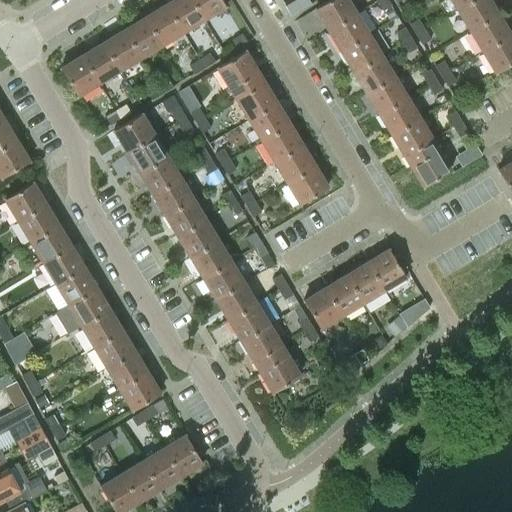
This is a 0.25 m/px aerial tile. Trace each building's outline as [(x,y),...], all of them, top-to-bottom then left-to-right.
[(182,32),(203,19),(191,0),(170,0),(165,4),(182,32)] [(220,0),(191,0),(203,19),(224,6),(220,0)] [(327,30),(355,13),(347,0),(327,0),(314,8),(327,30)] [(387,0),(376,0),(382,11),(391,5),(387,0)] [(450,0),(456,9),(471,0),(450,0)] [(489,0),(471,0),(456,9),(469,30),(497,13),(489,0)] [(293,1),(285,6),(291,15),(297,11),(299,10),(293,1)] [(161,45),(182,32),(165,4),(144,16),(161,45)] [(397,16),(393,9),(383,15),(387,21),(397,16)] [(355,13),(327,30),(340,51),(368,34),(355,13)] [(469,30),(481,51),(510,34),(497,13),(469,30)] [(140,57),(161,45),(144,16),(123,29),(140,57)] [(415,34),(423,29),(417,18),(409,24),(415,34)] [(401,42),(410,37),(404,27),(395,32),(401,42)] [(119,70),(140,57),(123,29),(102,42),(119,70)] [(423,29),(415,34),(421,44),(429,39),(423,29)] [(231,40),(236,48),(247,42),(241,33),(231,40)] [(368,34),(340,51),(352,72),(381,55),(368,34)] [(511,62),(511,37),(510,34),(481,51),(494,73),(511,62)] [(410,37),(401,42),(407,53),(416,47),(410,37)] [(98,83),(119,70),(102,42),(81,54),(98,83)] [(216,68),(235,99),(263,81),(244,50),(216,68)] [(209,53),(199,59),(204,68),(214,62),(209,53)] [(76,96),(98,83),(81,54),(59,67),(76,96)] [(381,55),(352,72),(365,93),(393,76),(381,55)] [(204,68),(199,59),(188,65),(194,74),(204,68)] [(440,76),(449,71),(442,60),(434,66),(440,76)] [(427,84),(435,79),(429,69),(420,74),(427,84)] [(449,71),(440,76),(446,86),(455,81),(449,71)] [(393,76),(365,93),(378,114),(406,97),(393,76)] [(167,79),(157,85),(162,93),(172,87),(167,79)] [(441,89),(435,79),(427,84),(433,95),(441,89)] [(276,102),(263,81),(235,99),(248,120),(276,102)] [(162,93),(157,85),(146,91),(151,99),(162,93)] [(406,97),(378,114),(391,135),(419,118),(406,97)] [(289,123),(276,102),(248,120),(260,140),(289,123)] [(125,104),(115,110),(120,119),(130,112),(125,104)] [(169,111),(176,121),(184,116),(178,106),(169,111)] [(195,122),(204,117),(197,107),(189,112),(195,122)] [(120,119),(115,110),(104,116),(110,125),(120,119)] [(452,126),(461,121),(454,111),(446,116),(452,126)] [(112,130),(125,152),(154,135),(141,113),(112,130)] [(184,116),(176,121),(182,132),(190,126),(184,116)] [(210,128),(204,117),(195,122),(201,133),(210,128)] [(0,119),(0,148),(15,139),(3,118),(0,119)] [(419,118),(391,135),(403,156),(431,139),(419,118)] [(467,131),(461,121),(452,126),(458,136),(467,131)] [(301,144),(289,123),(260,140),(273,161),(301,144)] [(166,156),(154,135),(125,152),(138,173),(166,156)] [(15,139),(0,148),(0,177),(0,178),(28,161),(15,139)] [(431,139),(403,156),(422,187),(450,170),(431,139)] [(314,165),(301,144),(273,161),(286,182),(314,165)] [(195,153),(201,163),(210,158),(203,148),(195,153)] [(220,164),(229,159),(223,149),(214,154),(220,164)] [(179,177),(166,156),(138,173),(151,194),(179,177)] [(210,158),(201,163),(207,174),(216,168),(210,158)] [(235,170),(229,159),(220,164),(226,175),(235,170)] [(511,160),(497,169),(511,194),(511,160)] [(327,187),(314,165),(286,182),(299,204),(327,187)] [(192,198),(179,177),(151,194),(164,215),(192,198)] [(4,199),(17,220),(45,203),(32,182),(4,199)] [(220,195),(226,205),(235,200),(229,190),(220,195)] [(246,206),(254,201),(248,191),(239,196),(246,206)] [(192,198),(164,215),(176,236),(204,219),(192,198)] [(235,200),(226,205),(232,216),(241,210),(235,200)] [(260,212),(254,201),(246,206),(252,217),(260,212)] [(57,224),(45,203),(17,220),(29,241),(57,224)] [(204,219),(176,236),(189,257),(202,249),(217,240),(204,219)] [(29,241),(42,262),(70,245),(57,224),(29,241)] [(260,242),(254,232),(245,237),(252,247),(260,242)] [(217,240),(202,249),(189,257),(202,278),(230,261),(217,240)] [(260,242),(252,247),(258,258),(266,252),(260,242)] [(70,245),(42,262),(55,283),(83,266),(70,245)] [(387,248),(366,261),(383,290),(404,277),(387,248)] [(214,299),(242,282),(230,261),(202,278),(214,299)] [(366,261),(345,274),(362,302),(383,290),(366,261)] [(55,283),(67,304),(95,287),(83,266),(55,283)] [(271,279),(277,289),(286,284),(279,274),(271,279)] [(341,315),(362,302),(345,274),(324,287),(341,315)] [(255,303),(242,282),(214,299),(227,320),(255,303)] [(292,295),(286,284),(277,289),(283,300),(292,295)] [(66,334),(79,326),(80,325),(108,308),(95,287),(67,304),(54,313),(66,334)] [(319,328),(341,315),(324,287),(302,300),(319,328)] [(423,299),(413,306),(418,314),(428,308),(423,299)] [(240,341),(268,324),(255,303),(227,320),(240,341)] [(80,325),(93,346),(121,329),(108,308),(80,325)] [(296,321),(303,331),(311,326),(305,316),(296,321)] [(0,336),(3,343),(12,338),(2,320),(0,320),(0,336)] [(394,336),(405,326),(400,320),(389,330),(394,336)] [(281,345),(268,324),(240,341),(258,371),(271,363),(265,354),(281,345)] [(317,336),(311,326),(303,331),(309,342),(317,336)] [(121,329),(93,346),(105,367),(134,350),(121,329)] [(377,348),(386,343),(380,332),(371,338),(377,348)] [(18,349),(12,338),(3,343),(9,353),(18,349)] [(299,376),(281,345),(265,354),(271,363),(258,371),(271,393),(299,376)] [(361,349),(353,354),(355,357),(360,366),(368,360),(363,352),(361,349)] [(105,367),(118,388),(146,371),(134,350),(105,367)] [(26,386),(35,381),(30,371),(21,375),(26,386)] [(159,393),(146,371),(118,388),(131,410),(159,393)] [(0,387),(7,384),(10,382),(6,373),(0,376),(0,387)] [(0,431),(29,415),(23,405),(27,403),(14,380),(10,382),(7,384),(20,407),(0,417),(0,431)] [(41,392),(35,381),(26,386),(32,397),(41,392)] [(166,408),(161,399),(154,403),(160,412),(166,408)] [(50,429),(59,425),(47,403),(38,408),(50,429)] [(151,405),(141,412),(146,420),(156,414),(151,405)] [(136,426),(146,420),(141,412),(130,418),(136,426)] [(21,421),(28,433),(14,440),(24,458),(47,445),(31,415),(21,421)] [(64,435),(59,425),(50,429),(55,440),(64,435)] [(109,431),(99,437),(104,445),(114,439),(109,431)] [(184,434),(163,447),(180,475),(201,462),(184,434)] [(75,443),(72,436),(58,444),(62,451),(75,443)] [(94,452),(104,445),(99,437),(88,443),(94,452)] [(159,488),(180,475),(163,447),(142,460),(159,488)] [(142,460),(120,473),(138,501),(159,488),(142,460)] [(9,509),(22,503),(43,491),(37,478),(26,483),(16,463),(5,469),(6,470),(0,472),(0,501),(4,500),(9,509)] [(61,472),(53,476),(57,483),(65,479),(61,472)] [(119,511),(138,501),(120,473),(99,486),(114,511),(119,511)] [(63,511),(85,511),(80,502),(79,502),(78,503),(63,511)] [(26,511),(22,503),(9,509),(3,511),(26,511)]
